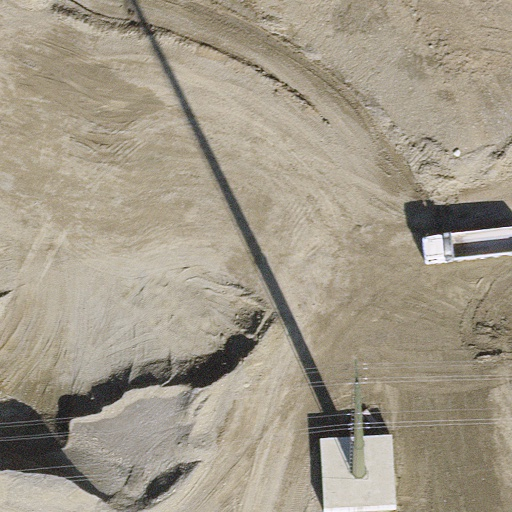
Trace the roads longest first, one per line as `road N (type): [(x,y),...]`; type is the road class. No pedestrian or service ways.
road 1 (track): [(354,511),(471,258),(511,259)]
road 2 (track): [(511,489),(420,377)]
